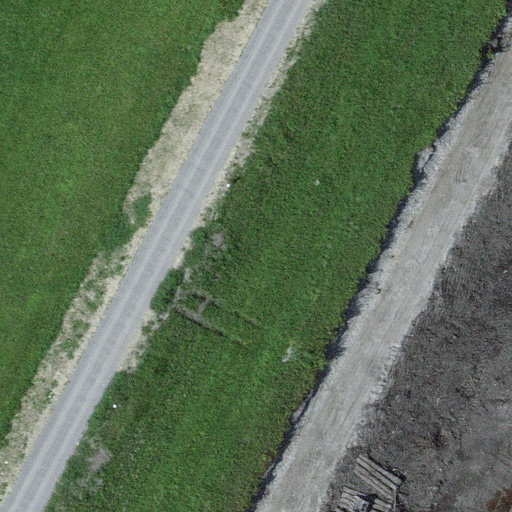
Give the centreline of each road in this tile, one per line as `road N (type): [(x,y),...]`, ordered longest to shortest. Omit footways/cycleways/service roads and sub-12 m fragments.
road 1 (track): [(27,511),(293,0)]
road 2 (track): [(286,511),(511,79)]
